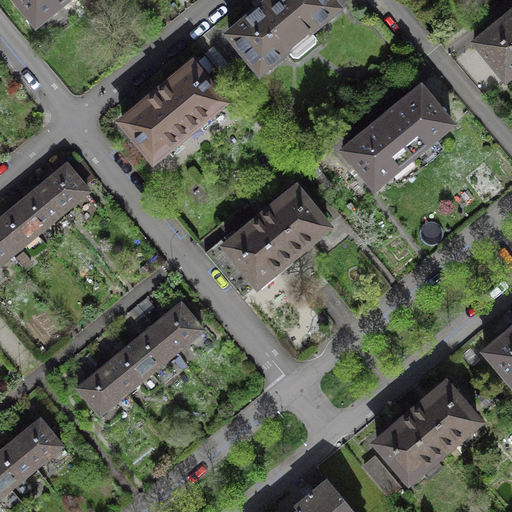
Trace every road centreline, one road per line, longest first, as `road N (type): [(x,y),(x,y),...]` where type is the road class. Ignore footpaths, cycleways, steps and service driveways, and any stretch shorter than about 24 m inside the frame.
road 1 (residential): [(74,120),(294,384)]
road 2 (residential): [(511,204),(294,384)]
road 3 (residential): [(331,431),(511,285)]
road 4 (residential): [(294,384),(138,511)]
road 5 (residential): [(74,120),(221,0)]
road 6 (residential): [(235,511),(331,431)]
